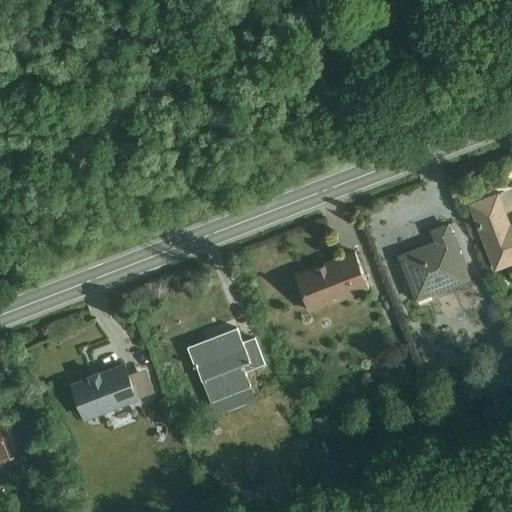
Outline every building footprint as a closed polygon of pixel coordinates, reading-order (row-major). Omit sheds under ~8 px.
[(499,274),(511,268),(511,219),(500,191),(470,203),(499,274)] [(418,307),(475,285),(451,220),(393,241),(418,307)] [(312,313),(375,288),(359,249),(296,274),(312,313)] [(202,381),(254,362),(240,324),(187,343),(202,381)] [(88,419),(143,399),(128,359),(73,379),(88,419)] [(0,459),(9,456),(0,429),(0,459)]
